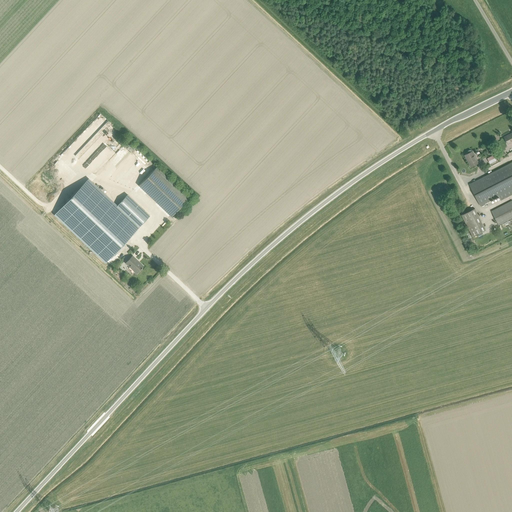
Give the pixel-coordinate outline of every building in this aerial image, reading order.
[(128,152),(133,146),(128,141),(125,145),(127,147),(125,149),(128,152)] [(109,145),(88,167),(92,170),(113,148),(109,145)] [(464,155),(464,156),(465,156),(471,167),(470,167),(478,163),(472,152),(472,151),(471,152),(471,151),(470,150),(467,152),(467,153),(468,154),(464,155)] [(487,159),(490,164),(496,161),(493,156),(487,159)] [(511,162),(470,185),(481,206),(511,189),(511,162)] [(138,186),(171,217),(188,199),(156,168),(138,186)] [(88,180),(55,215),(105,263),(149,216),(127,195),(116,207),(88,180)] [(511,201),(491,212),(499,225),(511,218),(511,201)] [(461,216),(472,237),(486,230),(475,209),(461,216)] [(125,263),(136,274),(143,267),(132,256),(125,263)]
